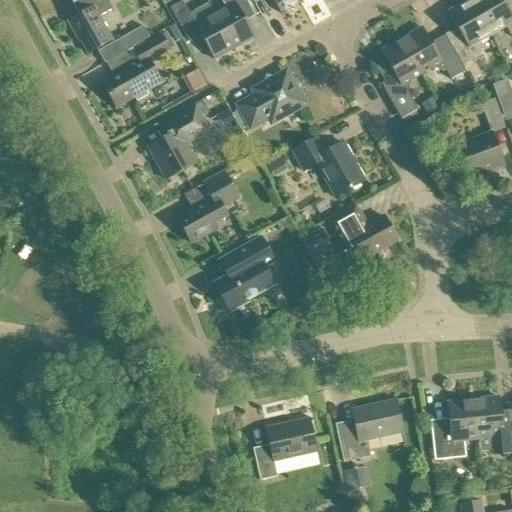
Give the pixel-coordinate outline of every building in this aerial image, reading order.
[(98,18),(112,10),(106,0),(80,0),(72,4),(79,16),(67,23),(73,35),(75,34),(87,55),(111,41),(98,18)] [(220,0),(225,9),(214,15),(233,50),(253,39),(240,15),(250,9),(244,0),(220,0)] [(271,0),(280,15),(299,4),(296,0),(271,0)] [(471,0),(470,1),(479,17),(490,36),(505,28),(511,39),(511,38),(511,7),(506,11),(499,0),(471,0)] [(470,1),(447,14),(456,28),(461,37),(449,44),(462,67),(479,57),(482,55),(479,51),(476,44),(479,42),(490,36),(479,17),(470,1)] [(182,3),(170,9),(185,38),(197,31),(214,61),(233,50),(214,15),(208,5),(197,11),(189,15),(182,3)] [(106,63),(132,49),(131,48),(149,38),(142,27),(96,52),(103,64),(105,63),(106,63)] [(421,29),(401,41),(421,75),(433,68),(434,70),(443,73),(445,72),(450,81),(465,72),(462,67),(449,44),(435,52),(429,43),(421,29)] [(149,62),(157,57),(160,62),(175,54),(172,49),(169,51),(161,36),(133,52),(132,49),(106,63),(113,76),(100,83),(115,109),(133,99),(136,102),(148,96),(145,92),(160,84),(149,62)] [(408,82),(421,75),(401,41),(380,52),(397,81),(383,90),(400,120),(417,111),(407,93),(409,84),(408,82)] [(188,76),(194,90),(206,86),(200,72),(188,76)] [(271,124),(302,106),(297,95),(299,87),(291,85),(285,74),(253,92),(255,96),(236,107),(249,131),(268,120),(269,120),(271,124)] [(431,99),(421,105),(426,115),(437,109),(431,99)] [(195,164),(185,145),(209,131),(201,116),(208,112),(201,101),(194,105),(195,106),(170,120),(177,133),(147,149),(165,181),(195,164)] [(489,130),(503,125),(493,101),(480,105),(489,130)] [(235,113),(231,116),(234,120),(238,128),(242,126),(235,113)] [(491,133),(479,138),(457,146),(469,179),(503,166),(491,133)] [(335,199),(363,183),(342,144),(324,154),(315,140),(292,153),(303,173),(316,166),(335,199)] [(222,208),(238,200),(223,173),(202,185),(210,199),(175,218),(190,245),(217,230),(214,224),(226,217),(222,208)] [(362,261),(396,241),(383,218),(366,228),(354,206),(326,222),(344,253),(354,247),(362,261)] [(291,239),(297,236),(287,218),(276,224),(280,231),(285,228),(291,239)] [(246,302),(274,287),(264,269),(274,264),(260,238),(217,262),(226,277),(213,284),(229,314),(247,304),(246,302)] [(481,452),(493,450),(493,456),(511,454),(511,412),(500,414),(498,398),(472,401),(476,441),(480,441),(481,452)] [(463,443),(476,441),(472,401),(446,403),(449,428),(431,430),(434,462),(465,459),(463,443)] [(365,442),(402,434),(395,402),(351,411),(354,427),(336,431),(343,462),(368,457),(365,442)] [(273,462),(315,453),(308,421),(265,430),(269,446),(252,450),(259,482),(276,478),(273,462)] [(341,472),(345,488),(357,485),(354,469),(341,472)] [(481,511),(480,502),(479,502),(460,506),(460,511),(481,511)]
